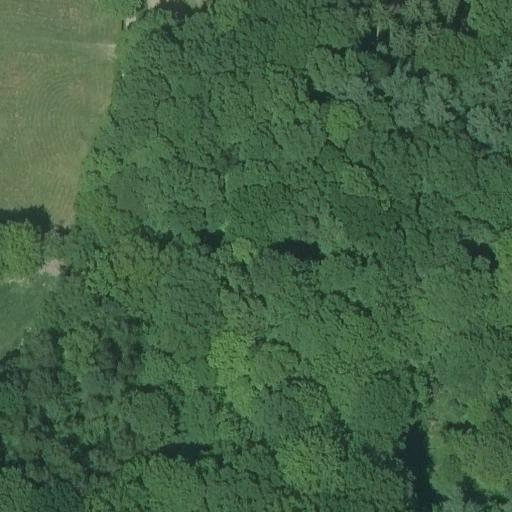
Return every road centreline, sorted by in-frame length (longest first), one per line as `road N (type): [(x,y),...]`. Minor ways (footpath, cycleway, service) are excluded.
road 1 (track): [(130,48),(118,165),(90,253),(40,357),(0,409)]
road 2 (track): [(130,48),(168,45),(312,0)]
